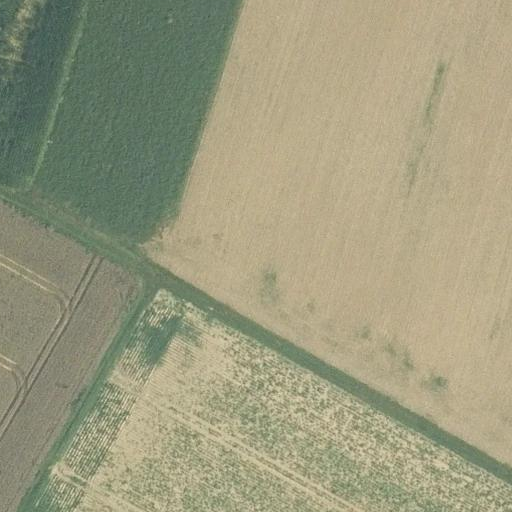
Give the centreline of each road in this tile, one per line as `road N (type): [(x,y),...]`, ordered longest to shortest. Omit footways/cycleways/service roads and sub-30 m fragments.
road 1 (track): [(511,482),(155,279),(27,511)]
road 2 (track): [(155,279),(0,191)]
